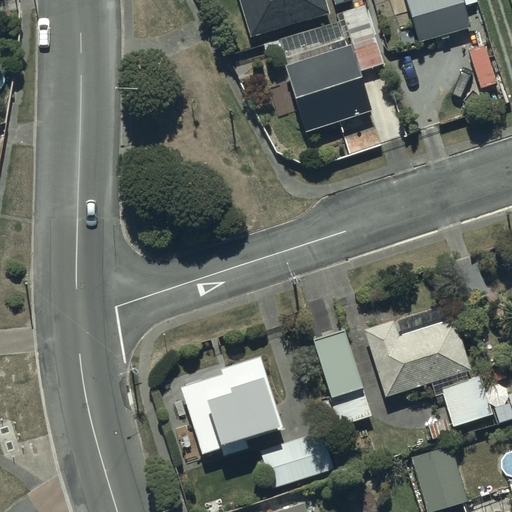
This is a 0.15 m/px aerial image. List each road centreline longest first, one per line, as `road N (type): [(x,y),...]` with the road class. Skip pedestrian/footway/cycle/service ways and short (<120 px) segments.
road 1 (residential): [(511,177),(78,324)]
road 2 (tertiary): [(78,0),(78,324)]
road 3 (tertiary): [(78,324),(89,414),(110,488)]
